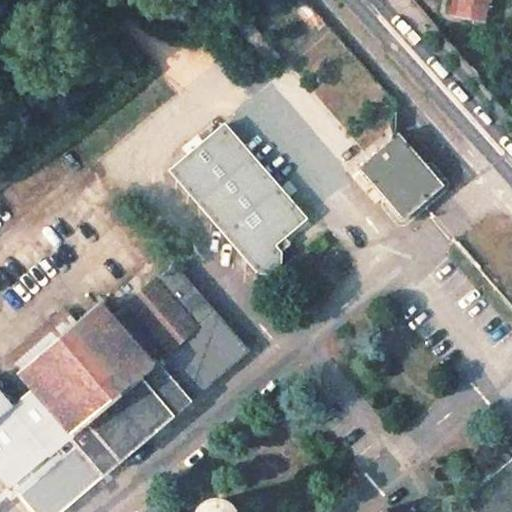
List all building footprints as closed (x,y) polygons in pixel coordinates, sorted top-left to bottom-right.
[(454,0),(453,15),(478,18),(480,2),(486,3),(486,0),(454,0)] [(100,64),(91,52),(51,81),(60,93),(100,64)] [(47,103),(37,91),(19,104),(29,117),(47,103)] [(304,213),(223,124),(173,169),(260,266),(289,241),(282,233),(304,213)] [(437,185),(394,135),(359,166),(403,216),(437,185)] [(0,223),(12,213),(0,199),(0,223)] [(0,468),(37,511),(52,511),(248,345),(174,259),(112,312),(100,299),(21,366),(37,385),(15,404),(0,386),(0,468)] [(511,511),(511,457),(467,496),(481,511),(511,511)] [(178,511),(163,494),(142,511),(178,511)] [(220,502),(211,501),(201,508),(201,511),(229,511),(227,507),(220,502)]
